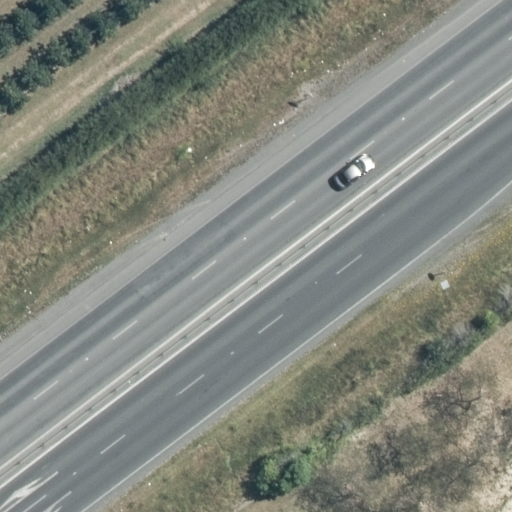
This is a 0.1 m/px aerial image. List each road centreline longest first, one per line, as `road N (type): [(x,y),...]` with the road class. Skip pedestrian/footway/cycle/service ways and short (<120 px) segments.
road 1 (trunk): [(0,434),(511,57)]
road 2 (trunk): [(511,143),(27,511)]
